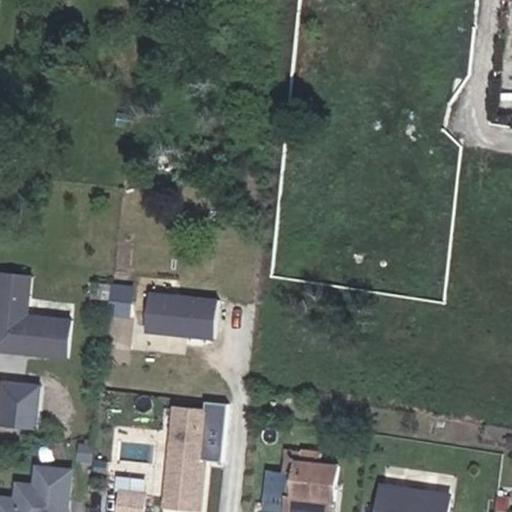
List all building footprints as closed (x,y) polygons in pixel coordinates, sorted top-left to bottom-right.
[(0,347),(68,355),(72,318),(28,313),(18,305),(22,272),(1,270),(0,280),(0,347)] [(28,313),(32,274),(22,272),(18,305),(28,313)] [(110,298),(112,284),(97,282),(95,297),(110,298)] [(112,284),(110,298),(128,300),(130,286),(112,284)] [(145,329),(214,336),(219,298),(149,290),(145,329)] [(174,413),(169,472),(180,473),(199,474),(205,415),(174,413)] [(152,478),(165,479),(169,435),(155,434),(152,478)] [(290,446),(289,454),(323,457),(323,449),(290,446)] [(334,498),(338,465),(299,461),(297,495),(290,494),(287,511),(328,511),(330,498),(334,498)] [(67,511),(72,468),(38,465),(36,483),(19,481),(17,497),(0,495),(0,511),(67,511)] [(268,467),(266,510),(284,511),(286,468),(268,467)] [(180,473),(169,472),(168,479),(179,480),(180,473)] [(116,511),(147,511),(150,476),(118,474),(116,511)] [(448,511),(450,502),(383,494),(380,511),(448,511)]
